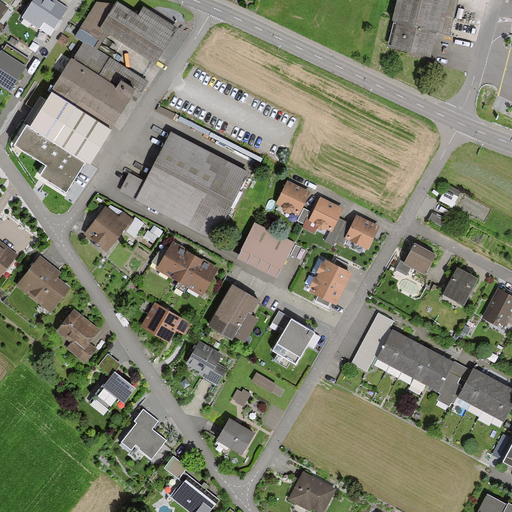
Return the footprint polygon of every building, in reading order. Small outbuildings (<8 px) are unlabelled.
[(33,0),(22,17),(50,36),(68,8),(57,1),(56,0),(33,0)] [(453,0),(395,0),(390,24),(394,25),(388,50),(426,59),(432,34),(445,37),(453,0)] [(96,2),(75,37),(83,42),(86,44),(87,43),(95,48),(104,31),(156,63),(178,28),(143,6),(138,15),(117,1),(114,4),(96,2)] [(70,39),(62,34),(58,42),(66,47),(70,39)] [(83,42),(73,59),(72,58),(50,92),(52,92),(30,127),(86,163),(89,165),(131,99),(136,102),(149,82),(95,48),(87,43),(86,44),(83,42)] [(3,52),(25,66),(29,59),(8,45),(3,52)] [(3,52),(1,51),(0,51),(0,85),(10,92),(27,67),(25,66),(3,52)] [(173,119),(175,114),(159,106),(157,111),(173,119)] [(86,163),(30,127),(24,123),(11,143),(44,164),(46,166),(39,176),(67,194),(86,163)] [(246,170),(171,134),(147,183),(130,174),(121,192),(213,237),(246,170)] [(308,191),(286,181),(276,203),(298,214),(308,191)] [(441,200),(454,207),(460,195),(447,188),(441,200)] [(340,207),(318,197),(308,219),(330,230),(336,217),(340,207)] [(119,217),(106,207),(85,233),(106,250),(132,219),(123,212),(119,217)] [(302,223),(308,211),(302,209),(297,220),(302,223)] [(443,219),(431,212),(427,219),(439,226),(443,219)] [(377,225),(355,215),(350,224),(344,237),(366,247),(377,225)] [(350,224),(336,217),(330,230),(324,241),(332,244),(335,240),(341,242),(344,237),(350,224)] [(291,240),(253,222),(237,257),(275,275),(291,240)] [(0,277),(18,254),(0,240),(0,277)] [(187,250),(172,241),(155,268),(171,277),(187,250)] [(433,253),(414,242),(403,261),(423,272),(433,253)] [(187,250),(171,277),(188,287),(204,259),(187,250)] [(60,272),(40,256),(16,285),(51,312),(71,287),(57,276),(60,272)] [(349,264),(337,258),(334,263),(347,269),(349,264)] [(204,259),(188,287),(202,295),(218,267),(204,259)] [(334,263),(325,259),(324,263),(322,262),(316,273),(318,274),(316,276),(315,276),(309,287),(311,288),(310,292),(318,296),(330,302),(337,305),(342,295),(348,282),(353,272),(347,269),(334,263)] [(475,276),(455,266),(441,293),(462,303),(475,276)] [(256,297),(230,283),(208,325),(231,337),(241,317),(245,319),(256,297)] [(511,310),(511,295),(496,288),(482,318),(495,324),(497,320),(505,324),(511,310)] [(330,302),(318,296),(315,301),(328,307),(330,302)] [(188,322),(154,303),(141,326),(167,340),(174,328),(181,333),(188,322)] [(96,328),(72,309),(56,330),(71,341),(66,347),(84,361),(94,348),(86,341),(96,328)] [(315,333),(279,312),(273,322),(285,329),(273,351),(278,354),(274,360),(287,368),(291,362),(296,365),(315,333)] [(392,321),(377,313),(351,363),(366,371),(392,321)] [(390,365),(406,336),(393,329),(378,358),(390,365)] [(390,365),(402,372),(418,342),(406,336),(390,365)] [(220,353),(197,341),(185,362),(204,373),(202,377),(215,384),(223,369),(214,364),(220,353)] [(402,372),(414,378),(430,349),(418,342),(402,372)] [(443,356),(430,349),(414,378),(427,385),(443,356)] [(110,375),(114,370),(119,363),(106,353),(97,364),(110,375)] [(456,395),(469,370),(443,356),(427,385),(437,390),(433,398),(450,407),(456,395)] [(486,374),(471,366),(469,370),(456,395),(470,403),(486,374)] [(134,386),(114,370),(110,375),(93,397),(108,409),(118,397),(122,401),(134,386)] [(275,384),(255,372),(250,381),(270,392),(275,384)] [(486,374),(470,403),(482,409),(498,380),(486,374)] [(498,380),(482,409),(493,415),(508,385),(498,380)] [(511,386),(508,385),(493,415),(504,420),(511,404),(511,386)] [(242,405),(249,393),(242,390),(241,392),(237,390),(232,398),(236,400),(235,401),(242,405)] [(131,450),(134,446),(152,460),(166,440),(152,430),(159,421),(144,410),(120,441),(131,450)] [(252,431),(228,418),(215,439),(239,453),(252,431)] [(511,438),(501,459),(511,465),(511,438)] [(185,468),(171,458),(162,470),(176,480),(185,468)] [(334,489),(301,471),(287,497),(309,509),(311,505),(322,511),(334,489)] [(204,511),(213,501),(184,479),(170,497),(189,511),(204,511)] [(511,511),(511,504),(507,502),(506,504),(486,494),(476,511),(511,511)]
